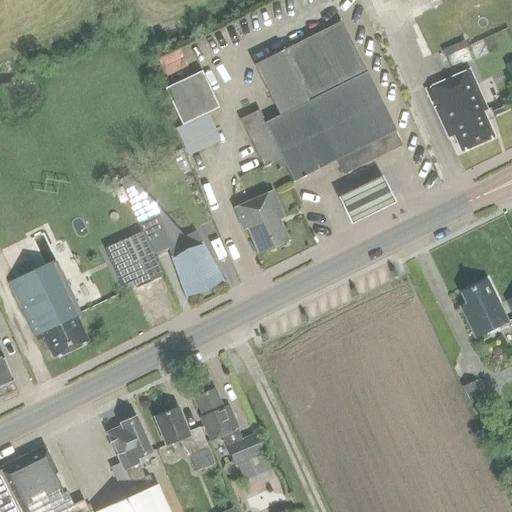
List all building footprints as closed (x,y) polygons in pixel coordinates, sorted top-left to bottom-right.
[(511,22),(511,13),(506,0),(409,0),(434,57),(511,22)] [(282,51),(303,93),(307,103),(265,124),(259,111),(240,120),(251,144),(252,144),(264,167),(276,161),(280,169),(285,166),(292,181),(335,159),(342,175),(373,160),(376,167),(404,153),(392,131),(394,130),(366,74),(365,74),(340,23),(282,51)] [(166,83),(189,72),(175,47),(153,58),(166,83)] [(482,112),(487,110),(470,71),(426,89),(445,134),(452,131),(461,152),(493,138),(482,112)] [(165,89),(182,125),(217,109),(200,72),(192,76),(168,87),(165,89)] [(503,103),(490,109),(494,116),(506,111),(503,103)] [(379,180),(334,201),(347,227),(391,205),(379,180)] [(258,254),(288,241),(279,221),(283,218),(272,193),(234,209),(244,232),(247,230),(258,254)] [(158,218),(141,225),(154,254),(171,247),(158,218)] [(218,282),(219,282),(203,246),(172,260),(187,296),(218,282)] [(57,261),(56,262),(10,283),(36,340),(43,338),(52,359),(88,342),(87,341),(75,316),(81,314),(73,297),(74,297),(57,261)] [(487,281),(460,294),(467,309),(461,312),(474,339),(507,322),(487,281)] [(0,386),(11,382),(12,380),(4,360),(3,360),(0,353),(0,386)] [(463,387),(475,415),(489,409),(476,381),(463,387)] [(200,418),(210,441),(221,437),(226,447),(234,465),(236,464),(245,483),(269,473),(261,454),(262,454),(254,435),(242,440),(237,429),(238,429),(228,406),(222,409),(214,389),(194,398),(202,417),(200,418)] [(187,433),(177,408),(154,418),(165,446),(179,440),(190,458),(195,472),(213,464),(199,428),(187,433)] [(152,453),(136,419),(120,426),(121,428),(108,434),(121,463),(110,468),(124,500),(97,511),(168,511),(157,485),(149,489),(136,460),(152,453)] [(58,476),(45,451),(1,472),(20,511),(88,511),(83,500),(72,506),(65,492),(58,476)] [(0,511),(15,511),(0,479),(0,511)]
